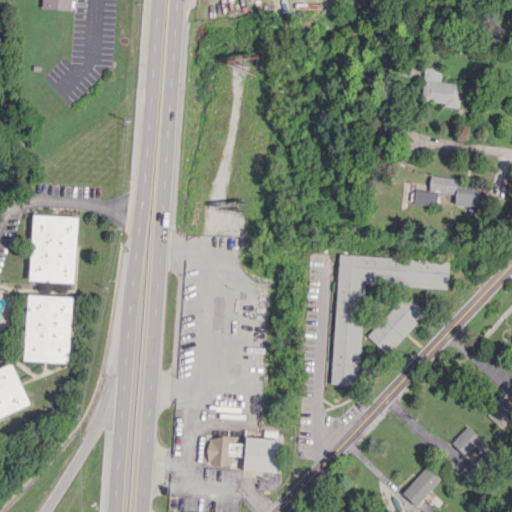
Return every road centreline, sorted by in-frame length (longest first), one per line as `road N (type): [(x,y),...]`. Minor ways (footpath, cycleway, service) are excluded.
road 1 (trunk): [(157,0),(114,511)]
road 2 (trunk): [(141,511),(176,0)]
road 3 (residential): [(277,511),(511,265)]
road 4 (trunk): [(126,342),(97,424),(42,511)]
road 5 (residential): [(141,210),(15,200),(0,228)]
